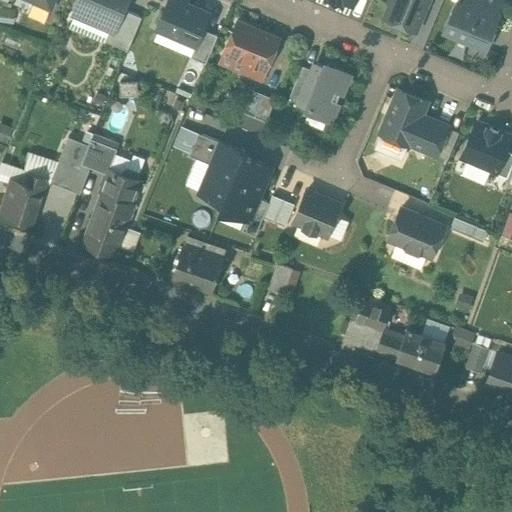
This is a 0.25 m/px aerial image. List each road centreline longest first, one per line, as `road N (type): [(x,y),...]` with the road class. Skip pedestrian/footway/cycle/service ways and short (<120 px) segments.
road 1 (tertiary): [(0,237),(511,415)]
road 2 (residential): [(511,83),(507,101),(390,51)]
road 3 (residential): [(339,176),(390,51)]
road 4 (residential): [(390,51),(271,0)]
